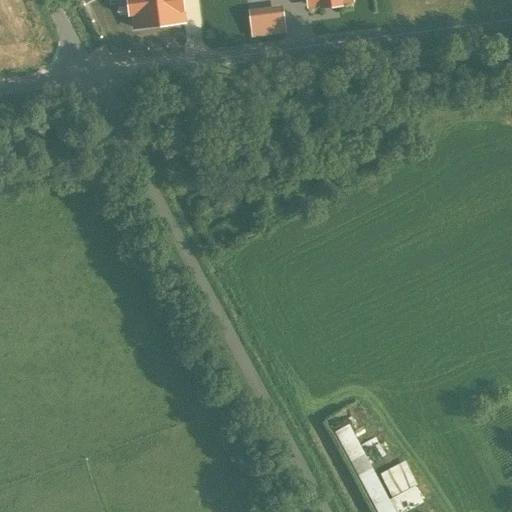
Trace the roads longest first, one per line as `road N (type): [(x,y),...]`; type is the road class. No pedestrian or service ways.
road 1 (unclassified): [(323,511),(86,76)]
road 2 (unclassified): [(86,76),(511,13)]
